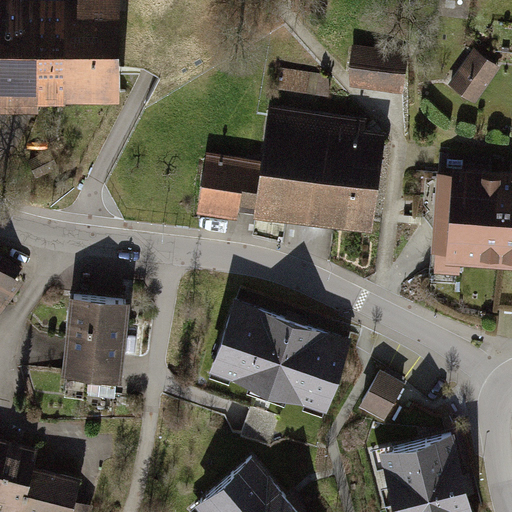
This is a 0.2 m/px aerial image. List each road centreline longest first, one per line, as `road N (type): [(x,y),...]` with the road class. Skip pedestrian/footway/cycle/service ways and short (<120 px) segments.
road 1 (residential): [(0,217),(287,270),(453,346),(507,385)]
road 2 (unknown): [(68,232),(0,362)]
road 3 (residential): [(507,385),(496,410),(511,510)]
